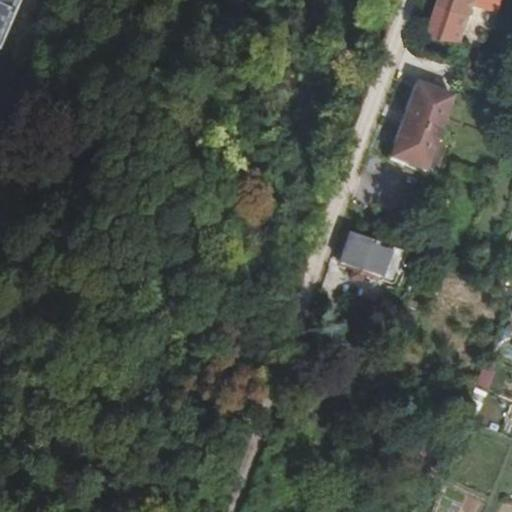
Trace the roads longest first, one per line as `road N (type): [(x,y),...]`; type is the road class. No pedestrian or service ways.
road 1 (track): [(233,511),(321,239)]
road 2 (unclassified): [(321,239),(410,0)]
